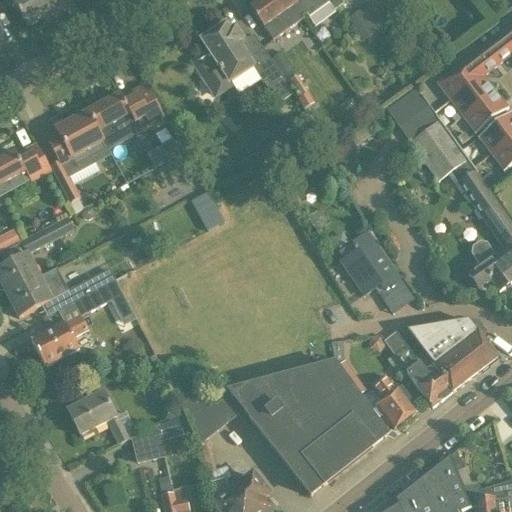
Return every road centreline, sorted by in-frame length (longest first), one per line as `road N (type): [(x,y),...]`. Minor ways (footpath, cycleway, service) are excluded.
road 1 (tertiary): [(342,511),(511,377)]
road 2 (residential): [(0,96),(165,0)]
